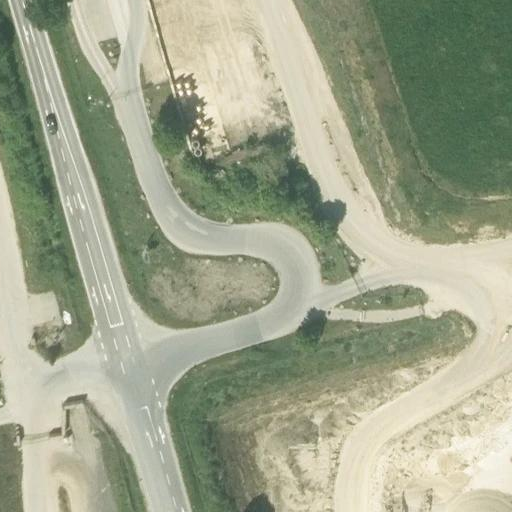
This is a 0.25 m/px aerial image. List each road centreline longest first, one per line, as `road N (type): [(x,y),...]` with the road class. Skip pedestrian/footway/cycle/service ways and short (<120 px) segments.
road 1 (secondary): [(172,511),(25,0)]
road 2 (track): [(296,302),(401,316),(511,287)]
road 3 (track): [(0,394),(128,361)]
